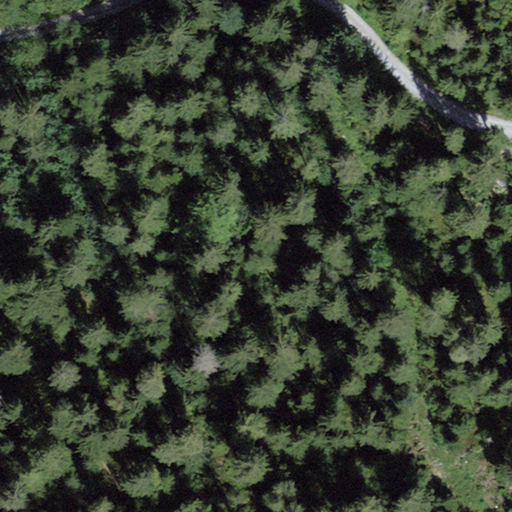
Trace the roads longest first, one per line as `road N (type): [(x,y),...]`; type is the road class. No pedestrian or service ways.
road 1 (track): [(511,130),(435,109),(309,0)]
road 2 (track): [(121,0),(0,34)]
